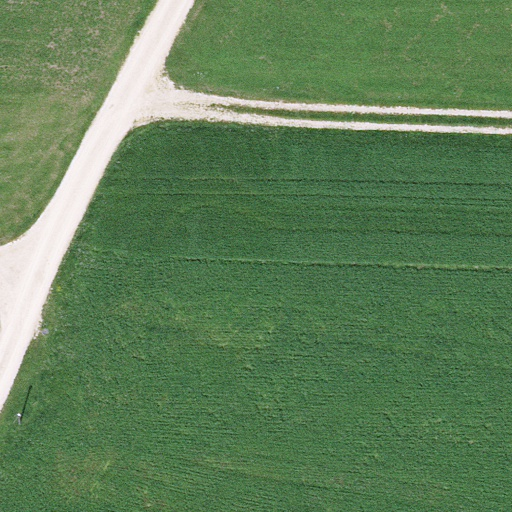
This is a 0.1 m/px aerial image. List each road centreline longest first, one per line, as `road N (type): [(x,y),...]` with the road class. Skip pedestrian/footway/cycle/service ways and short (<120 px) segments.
road 1 (track): [(129,93),(245,113),(511,123)]
road 2 (track): [(179,0),(33,273)]
